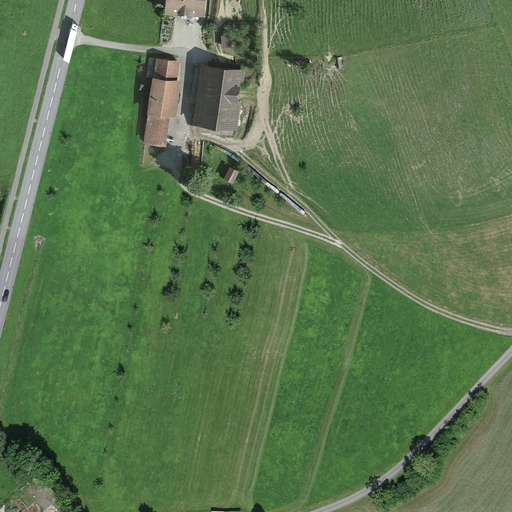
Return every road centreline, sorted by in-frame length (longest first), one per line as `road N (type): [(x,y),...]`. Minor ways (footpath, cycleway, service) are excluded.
road 1 (track): [(181,131),(237,150),(394,285),(456,318),(511,332)]
road 2 (primary): [(77,0),(0,305)]
road 3 (unclassified): [(319,511),(399,468),(511,350)]
road 4 (track): [(175,166),(194,193),(340,241)]
